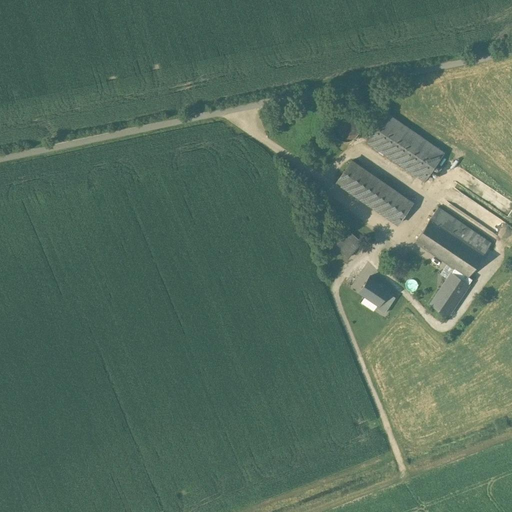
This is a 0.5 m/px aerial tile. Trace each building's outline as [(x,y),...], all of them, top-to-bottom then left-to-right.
[(444,154),(385,113),(365,142),(423,183),(444,154)] [(411,203),(350,162),(336,184),(396,225),(411,203)] [(491,244),(438,207),(415,240),(454,267),(463,273),(468,277),(491,244)] [(345,228),(332,244),(348,258),(362,242),(345,228)] [(454,267),(429,303),(445,315),(466,284),(459,279),(463,273),(454,267)] [(387,292),(389,289),(370,276),(360,292),(365,296),(361,303),(374,311),(376,307),(385,313),(395,297),(387,292)]
